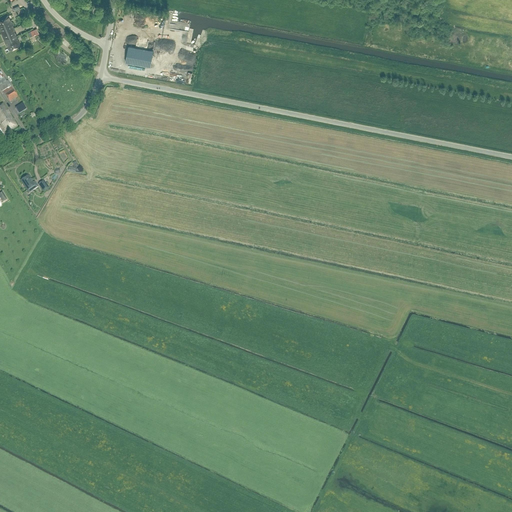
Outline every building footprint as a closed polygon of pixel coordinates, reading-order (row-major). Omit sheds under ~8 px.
[(0,19),(0,30),(7,45),(8,45),(10,50),(21,45),(7,16),(0,19)] [(36,28),(27,32),(30,38),(39,34),(36,28)] [(153,51),(128,46),(126,62),(150,66),(153,51)] [(4,95),(12,90),(10,86),(7,81),(6,82),(3,77),(1,73),(0,73),(0,88),(2,92),(4,95)] [(17,98),(12,90),(4,95),(9,103),(17,98)] [(0,108),(0,126),(4,133),(16,126),(4,106),(0,108)] [(23,186),(27,191),(28,194),(38,187),(35,182),(32,183),(28,177),(21,181),(24,186),(23,186)] [(44,193),(49,189),(50,188),(47,184),(46,185),(43,182),(38,185),(44,193)]
